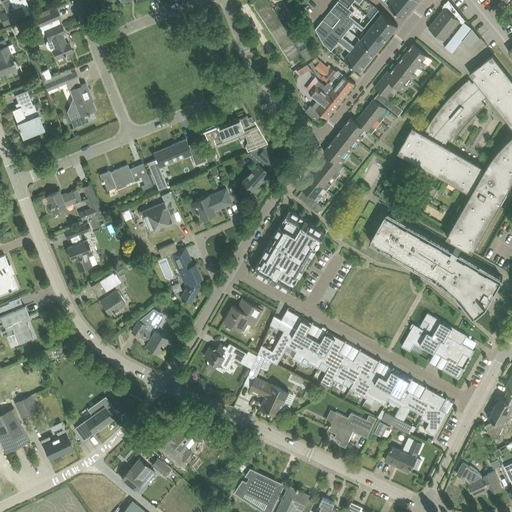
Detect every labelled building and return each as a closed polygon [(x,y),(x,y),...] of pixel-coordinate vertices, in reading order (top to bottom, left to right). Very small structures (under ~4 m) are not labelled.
[(7,16),(2,18),(5,26),(18,21),(9,0),(8,0),(13,10),(5,13),(7,16)] [(25,0),(9,0),(18,21),(26,17),(25,15),(31,13),(25,0)] [(338,0),(335,5),(349,17),(350,15),(354,10),(353,10),(353,11),(349,8),(348,7),(348,8),(339,0),(338,0)] [(412,8),(402,0),(385,0),(385,1),(405,17),(412,8)] [(402,0),(412,8),(418,0),(402,0)] [(448,0),(443,7),(443,8),(443,7),(444,8),(429,27),(444,40),(460,21),(463,23),(466,20),(448,0)] [(501,0),(500,1),(497,4),(504,12),(509,8),(501,0)] [(330,10),(340,18),(345,22),(349,17),(335,5),(330,10)] [(45,32),(49,40),(47,40),(46,42),(46,44),(46,45),(47,47),(48,48),(49,49),(51,49),(53,49),(56,58),(73,51),(69,43),(66,44),(62,34),(65,33),(61,24),(60,24),(58,18),(55,11),(50,13),(48,9),(27,18),(28,22),(27,23),(31,33),(38,30),(38,29),(40,29),(43,33),(45,32)] [(379,9),(371,18),(391,34),(398,25),(379,9)] [(364,27),(350,15),(349,17),(345,22),(340,18),(338,20),(349,29),(354,23),(363,31),(358,38),(360,39),(361,39),(376,52),(384,43),(364,27)] [(290,16),(283,21),(291,35),(299,30),(290,16)] [(323,18),(319,24),(329,31),(330,30),(368,62),(376,52),(361,39),(360,39),(355,46),(343,36),(349,29),(338,20),(333,26),(324,19),(323,18)] [(371,18),(364,27),(384,43),(391,34),(371,18)] [(464,22),(445,47),(453,53),(463,41),(470,47),(480,38),(472,28),(464,22)] [(13,26),(16,33),(22,31),(18,23),(13,26)] [(329,31),(319,24),(316,28),(315,28),(324,44),(332,50),(339,42),(350,51),(344,59),(360,72),(368,62),(330,30),(329,31)] [(5,39),(2,40),(0,41),(0,73),(16,68),(7,45),(5,39)] [(414,43),(404,55),(419,67),(421,69),(426,63),(423,61),(428,55),(414,43)] [(314,58),(308,48),(301,52),(307,62),(314,58)] [(511,78),(493,54),(469,73),(475,80),(473,82),(470,78),(465,82),(459,88),(452,94),(446,101),(441,108),(435,115),(430,122),(425,130),(429,132),(428,135),(413,126),(398,152),(471,194),(447,236),(473,252),(511,183),(511,78)] [(404,55),(395,66),(410,78),(412,80),(417,75),(414,73),(419,67),(404,55)] [(321,60),(315,68),(313,69),(328,82),(334,87),(345,96),(355,84),(338,70),(338,71),(331,66),(330,67),(321,60)] [(300,68),(297,70),(301,75),(303,73),(311,69),(307,64),(300,68)] [(388,70),(384,76),(396,85),(404,91),(408,86),(405,84),(410,78),(395,66),(391,72),(388,70)] [(61,73),(43,80),(48,90),(67,82),(69,82),(75,79),(72,72),(71,73),(70,68),(60,72),(61,73)] [(384,76),(375,87),(380,91),(390,99),(395,94),(391,91),(396,85),(384,76)] [(81,114),(70,119),(74,127),(96,118),(93,111),(95,109),(90,96),(91,96),(86,83),(81,85),(78,78),(75,79),(69,82),(67,82),(75,102),(76,101),(81,114)] [(319,80),(316,84),(339,104),(345,96),(334,87),(328,82),(326,85),(319,80)] [(339,104),(316,84),(309,92),(318,99),(333,111),(339,104)] [(27,90),(24,91),(15,95),(18,103),(15,104),(17,109),(13,110),(19,123),(18,123),(24,138),(33,135),(32,133),(43,128),(38,115),(33,104),(32,105),(29,98),(30,98),(27,90)] [(390,99),(380,91),(376,97),(399,115),(403,109),(390,99)] [(365,110),(377,120),(381,123),(385,117),(381,114),(386,108),(374,98),(365,110)] [(333,111),(318,99),(313,106),(311,104),(306,111),(317,120),(321,114),(327,118),(333,111)] [(365,110),(356,121),(366,129),(365,130),(371,134),(376,128),(372,125),(377,120),(365,110)] [(207,140),(212,139),(214,138),(216,144),(244,133),(247,141),(245,145),(245,146),(247,151),(268,143),(254,120),(254,121),(252,122),(249,120),(247,115),(246,115),(246,116),(224,125),(224,126),(219,128),(218,125),(216,126),(217,126),(215,127),(214,125),(206,128),(206,130),(200,133),(203,140),(207,138),(207,140)] [(351,117),(342,129),(356,140),(359,142),(363,136),(361,135),(365,130),(366,129),(356,121),(351,117)] [(342,129),(333,140),(348,152),(350,154),(354,148),(352,146),(356,140),(342,129)] [(154,157),(155,159),(147,163),(158,190),(167,186),(159,167),(178,159),(191,154),(195,165),(207,160),(201,147),(191,152),(186,138),(171,144),(172,146),(154,154),(155,157),(154,157)] [(329,155),(341,165),(346,159),(343,157),(348,152),(333,140),(324,151),(329,155)] [(247,193),(249,190),(253,193),(259,186),(257,184),(268,172),(261,166),(265,161),(268,164),(274,157),(272,154),(274,152),(269,144),(246,153),(258,164),(247,175),(245,175),(241,179),(242,181),(241,182),(242,183),(240,186),(240,190),(243,193),(247,193)] [(329,155),(320,167),(332,176),(336,179),(340,173),(337,171),(341,165),(329,155)] [(99,174),(103,183),(104,183),(107,191),(115,187),(116,189),(126,185),(126,184),(134,181),(128,164),(110,171),(109,170),(99,174)] [(320,167),(311,178),(323,188),(327,191),(331,185),(327,182),(332,176),(320,167)] [(145,185),(141,186),(142,189),(152,185),(147,174),(141,176),(145,185)] [(311,178),(302,189),(303,190),(316,200),(318,202),(322,196),(319,194),(323,188),(311,178)] [(90,207),(78,211),(82,220),(102,211),(90,183),(83,186),(88,200),(87,201),(90,207)] [(53,212),(62,208),(65,207),(64,206),(74,202),(75,202),(81,200),(77,189),(70,191),(71,192),(61,196),(59,191),(47,195),(53,212)] [(207,196),(194,202),(188,204),(192,213),(197,211),(201,219),(215,213),(213,210),(231,202),(225,189),(208,196),(207,196)] [(316,200),(303,190),(298,196),(311,207),(316,200)] [(161,196),(164,202),(164,201),(164,202),(172,199),(169,192),(161,196)] [(141,211),(147,225),(151,234),(174,224),(164,202),(164,201),(164,202),(141,211)] [(260,261),(254,270),(290,292),(296,283),(293,281),(296,275),(299,277),(317,247),(314,245),(317,239),(321,241),(326,232),(290,210),(284,219),(287,221),(284,227),(281,225),(275,235),(278,237),(275,242),(272,240),(273,239),(272,239),(263,255),(266,257),(263,263),(260,261)] [(385,215),(372,239),(373,239),(377,241),(376,245),(437,279),(438,276),(440,279),(438,281),(458,297),(470,312),(473,310),(476,315),(476,316),(486,308),(486,307),(483,305),(490,299),(495,291),(496,291),(502,280),(501,280),(495,277),(497,274),(393,215),(391,218),(385,215)] [(89,222),(75,227),(78,235),(92,229),(89,222)] [(87,239),(76,243),(67,247),(72,259),(74,259),(78,270),(91,265),(87,255),(92,253),(87,239)] [(174,242),(158,249),(161,256),(170,252),(171,253),(177,250),(174,242)] [(177,250),(171,253),(175,263),(186,288),(181,296),(191,302),(201,286),(198,280),(202,278),(195,263),(193,264),(186,246),(177,250)] [(0,256),(0,294),(9,291),(9,292),(12,291),(12,290),(18,287),(12,273),(11,274),(7,265),(9,264),(5,255),(0,256)] [(115,269),(119,275),(125,270),(121,264),(115,269)] [(114,271),(108,275),(100,281),(106,291),(107,290),(109,294),(100,299),(109,314),(125,304),(117,290),(124,286),(121,281),(114,271)] [(165,297),(157,303),(162,310),(170,305),(165,297)] [(234,305),(225,320),(246,333),(251,324),(254,325),(263,310),(246,299),(240,309),(234,305)] [(12,328),(18,343),(33,337),(27,321),(25,322),(23,317),(29,315),(25,305),(0,315),(0,316),(6,331),(12,328)] [(138,321),(137,323),(132,332),(138,335),(148,341),(146,345),(158,352),(168,338),(156,331),(156,329),(153,327),(157,320),(158,321),(162,313),(153,308),(149,315),(147,314),(140,319),(139,321),(138,321)] [(287,347),(303,319),(287,310),(281,320),(275,316),(271,325),(277,329),(278,328),(284,331),(273,351),(262,344),(258,353),(278,364),(287,347)] [(467,335),(427,313),(423,321),(429,324),(425,332),(448,345),(449,344),(452,338),(462,343),(467,335)] [(303,319),(287,347),(296,352),(292,359),(300,363),(314,338),(306,334),(312,324),(303,319)] [(441,357),(448,345),(425,332),(413,325),(401,346),(410,351),(414,344),(423,349),(424,347),(441,357)] [(326,332),(320,342),(314,338),(300,363),(307,367),(309,363),(319,369),(322,362),(336,337),(326,332)] [(336,337),(322,362),(329,367),(318,387),(327,392),(334,380),(347,357),(340,353),(345,342),(336,337)] [(452,338),(449,344),(448,345),(441,357),(436,366),(458,379),(474,351),(452,338)] [(214,370),(217,366),(218,366),(220,366),(220,365),(225,367),(231,355),(237,358),(240,352),(229,346),(227,346),(224,351),(217,347),(215,347),(214,349),(210,346),(204,356),(209,358),(208,359),(209,361),(210,362),(207,366),(214,370)] [(248,353),(245,358),(249,360),(247,365),(252,368),(256,361),(257,360),(259,356),(249,350),(248,353)] [(347,357),(334,380),(343,385),(346,379),(353,383),(369,355),(359,350),(353,361),(347,357)] [(257,360),(256,361),(252,368),(251,370),(258,374),(266,358),(260,354),(259,356),(257,360)] [(369,355),(353,383),(350,389),(366,398),(379,375),(374,372),(379,361),(369,355)] [(379,375),(366,398),(365,401),(372,406),(375,400),(384,406),(389,398),(402,374),(393,369),(387,379),(379,375)] [(12,392),(29,385),(25,374),(7,380),(12,392)] [(402,374),(389,398),(401,405),(395,416),(382,410),(378,417),(395,426),(413,394),(406,390),(412,380),(402,374)] [(257,378),(256,380),(252,389),(263,394),(264,393),(268,394),(262,407),(279,415),(289,392),(273,384),(273,385),(257,378)] [(413,394),(395,426),(412,435),(416,427),(404,421),(411,409),(422,415),(421,418),(435,393),(426,387),(420,398),(413,394)] [(435,393),(421,418),(429,423),(425,431),(435,436),(447,414),(440,410),(446,399),(435,393)] [(500,396),(494,407),(511,416),(511,396),(507,394),(504,399),(500,396)] [(31,395),(15,402),(22,417),(38,410),(31,395)] [(78,425),(74,427),(83,439),(113,418),(109,413),(115,409),(106,396),(94,405),(98,410),(96,411),(78,425)] [(485,425),(490,434),(492,440),(498,437),(504,426),(505,427),(511,416),(494,407),(488,417),(492,420),(491,422),(485,425)] [(336,411),(333,419),(329,428),(337,432),(334,437),(340,440),(339,443),(346,447),(354,431),(368,438),(377,417),(370,414),(367,419),(352,412),(349,417),(336,411)] [(16,414),(0,421),(0,440),(6,452),(29,441),(16,414)] [(154,439),(162,445),(174,455),(172,457),(181,465),(193,452),(183,444),(196,428),(187,420),(175,434),(165,426),(164,426),(164,427),(154,439)] [(380,421),(374,432),(383,436),(389,425),(380,421)] [(55,433),(40,440),(44,449),(45,450),(47,449),(51,458),(72,448),(65,433),(63,429),(55,433)] [(392,446),(386,460),(410,471),(413,465),(417,467),(421,459),(416,457),(422,443),(414,439),(408,453),(392,446)] [(502,455),(499,449),(494,452),(497,458),(502,455)] [(122,477),(134,488),(139,492),(146,484),(142,480),(141,479),(144,474),(145,475),(150,468),(139,458),(133,465),(135,467),(131,471),(129,468),(122,477)] [(157,458),(152,464),(165,475),(170,469),(157,458)] [(498,460),(491,463),(494,469),(501,466),(498,460)] [(463,463),(457,474),(465,478),(466,476),(470,468),(471,467),(463,463)] [(249,477),(247,481),(242,479),(236,489),(244,495),(245,493),(267,503),(263,511),(265,511),(271,511),(279,496),(272,493),(277,483),(260,475),(261,473),(250,467),(245,475),(249,477)] [(502,488),(499,481),(500,480),(495,470),(483,476),(481,474),(478,471),(477,472),(474,469),(474,470),(470,468),(466,476),(471,483),(469,483),(474,495),(488,489),(490,493),(502,488)] [(289,485),(285,494),(276,511),(294,511),(297,508),(303,511),(305,507),(310,495),(299,490),(300,487),(298,487),(297,488),(289,485)] [(318,508),(316,511),(341,511),(333,508),(335,503),(323,497),(320,504),(322,505),(320,509),(318,508)] [(121,511),(146,511),(132,500),(121,511)] [(352,501),(348,510),(346,511),(367,511),(362,510),(363,507),(352,501)]
